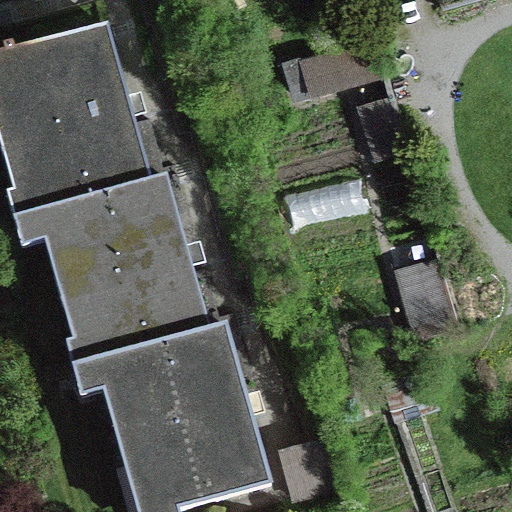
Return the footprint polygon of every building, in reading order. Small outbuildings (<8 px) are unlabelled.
[(380,37),(309,58),(320,94),(391,73),(380,37)] [(142,194),(95,42),(0,71),(0,206),(9,236),(142,194)] [(377,153),(401,148),(391,95),(367,99),(377,153)] [(207,339),(159,189),(142,194),(9,236),(1,239),(13,276),(32,270),(68,383),(207,339)] [(236,511),(264,504),(207,339),(68,383),(77,419),(96,414),(125,511),(236,511)] [(338,483),(325,445),(282,460),(295,498),(338,483)]
